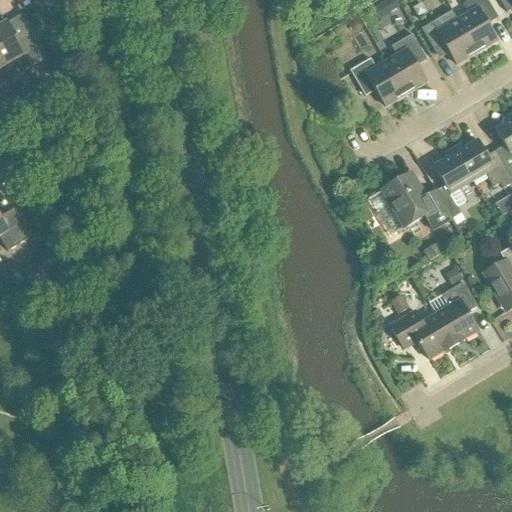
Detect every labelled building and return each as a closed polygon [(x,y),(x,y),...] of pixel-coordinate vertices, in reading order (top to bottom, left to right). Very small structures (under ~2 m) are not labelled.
[(379,22),(399,10),(392,0),(390,0),(372,11),(379,22)] [(468,17),(458,23),(477,56),(497,44),(488,27),(498,21),(485,0),(474,0),(463,7),(468,17)] [(511,0),(498,0),(507,15),(511,12),(511,0)] [(353,34),(363,29),(357,18),(347,24),(353,34)] [(456,68),(477,56),(458,23),(447,29),(441,20),(421,32),(436,57),(447,51),(456,68)] [(7,26),(0,29),(0,65),(2,70),(16,62),(23,74),(42,63),(27,37),(17,43),(7,26)] [(417,69),(427,63),(412,37),(391,49),(397,59),(387,65),(406,98),(427,85),(417,69)] [(386,110),(406,98),(387,65),(376,71),(371,61),(350,74),(365,99),(376,93),(386,110)] [(33,122),(49,113),(38,93),(22,102),(33,122)] [(511,123),(495,133),(511,161),(511,165),(505,169),(511,180),(511,123)] [(487,158),(478,143),(456,156),(472,184),(485,176),(493,190),(500,186),(503,191),(511,186),(511,180),(505,169),(496,153),(487,158)] [(450,197),(472,184),(456,156),(433,170),(445,189),(436,194),(452,221),(461,216),(450,197)] [(433,233),(452,221),(436,194),(426,200),(412,176),(382,193),(405,231),(425,219),(433,233)] [(0,241),(3,247),(23,236),(10,215),(0,220),(0,241)] [(423,253),(429,263),(445,254),(440,244),(423,253)] [(41,281),(62,269),(51,250),(30,261),(41,281)] [(507,314),(511,311),(511,251),(511,250),(500,256),(505,264),(485,276),(507,314)] [(462,282),(456,272),(446,278),(452,288),(462,282)] [(449,310),(435,318),(453,348),(463,341),(464,343),(478,334),(466,316),(477,309),(463,286),(442,298),(449,310)] [(388,323),(400,316),(392,303),(381,310),(388,323)] [(453,348),(435,318),(422,326),(415,314),(390,329),(404,352),(418,344),(429,363),(443,355),(442,354),(453,348)]
